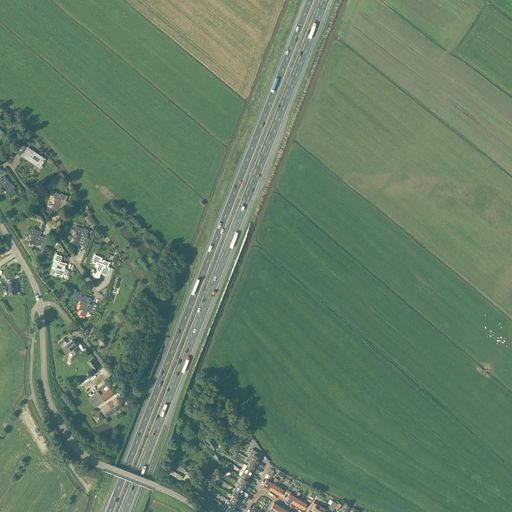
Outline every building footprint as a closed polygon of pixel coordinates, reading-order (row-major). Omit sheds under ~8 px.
[(23,145),(15,151),(14,152),(20,155),(26,147),(23,145)] [(27,148),(23,154),(25,156),(25,157),(27,159),(30,161),(30,160),(32,162),(35,164),(36,163),(40,165),(44,159),(27,148)] [(4,195),(10,198),(17,193),(13,189),(15,188),(11,183),(10,184),(4,176),(2,178),(1,177),(0,177),(0,184),(0,185),(6,192),(4,195)] [(64,209),(67,201),(66,200),(68,196),(66,195),(63,194),(61,193),(60,194),(55,192),(53,198),(55,198),(53,201),(55,201),(54,204),(53,204),(51,208),(57,211),(58,207),(64,209)] [(84,244),(87,245),(90,239),(87,238),(88,235),(87,235),(88,230),(82,227),(82,228),(76,226),(74,231),(76,231),(74,235),(76,235),(75,238),(74,238),(72,243),(78,245),(78,244),(84,246),(84,244)] [(40,245),(39,246),(41,246),(42,245),(45,246),(46,240),(40,238),(41,233),(29,229),(27,234),(30,235),(29,238),(31,239),(29,244),(34,245),(34,244),(38,245),(40,245)] [(54,260),(52,265),(55,267),(54,270),(55,270),(55,272),(54,275),(56,276),(58,276),(62,278),(63,276),(64,277),(68,278),(71,271),(68,270),(64,269),(66,264),(59,261),(61,257),(59,256),(56,255),(54,260)] [(102,261),(101,260),(102,257),(94,255),(91,262),(97,264),(96,268),(97,268),(96,271),(95,270),(94,275),(99,277),(101,273),(106,275),(109,267),(108,267),(109,264),(110,264),(111,262),(108,261),(108,262),(105,261),(105,260),(103,259),(102,261)] [(118,294),(122,279),(117,278),(113,293),(118,294)] [(16,281),(8,282),(9,294),(17,293),(16,281)] [(82,293),(75,291),(72,299),(77,301),(77,300),(80,301),(79,304),(80,305),(78,309),(82,310),(80,315),(85,316),(87,311),(90,312),(91,310),(95,311),(98,305),(93,303),(92,305),(89,303),(91,298),(84,296),(81,295),(82,293)] [(98,339),(99,345),(105,346),(108,341),(104,336),(98,339)] [(78,351),(75,347),(77,346),(72,340),(64,345),(63,343),(65,341),(63,338),(58,342),(60,345),(62,347),(61,347),(66,354),(71,351),(74,354),(78,351)] [(98,366),(93,358),(87,363),(93,370),(98,366)] [(110,388),(100,395),(104,401),(105,401),(114,394),(110,388)] [(100,395),(98,392),(88,399),(95,408),(104,401),(100,395)] [(123,407),(116,398),(100,409),(107,418),(123,407)] [(99,411),(93,416),(98,423),(104,418),(99,411)] [(219,431),(224,438),(228,436),(223,429),(219,431)] [(211,439),(207,443),(211,449),(216,446),(211,439)] [(263,465),(258,462),(260,458),(257,456),(259,453),(253,450),(249,455),(252,457),(250,460),(257,464),(256,465),(261,468),(263,465)] [(260,471),(255,468),(256,465),(257,464),(250,460),(247,465),(253,469),(253,470),(253,471),(258,474),(260,471)] [(249,476),(255,479),(257,477),(251,473),(253,471),(253,470),(253,469),(247,465),(244,471),(250,474),(249,476)] [(182,476),(170,469),(168,473),(180,480),(182,476)] [(249,481),(248,483),(252,486),(254,483),(248,479),(249,476),(250,474),(244,471),(240,476),(247,480),(249,481)] [(246,485),(248,483),(249,481),(247,480),(240,476),(242,478),(238,483),(245,487),(244,488),(245,488),(244,488),(250,492),(252,489),(246,485)] [(263,485),(268,488),(271,483),(266,480),(263,485)] [(248,494),(243,491),(244,488),(245,488),(244,488),(245,487),(238,483),(235,488),(242,492),(241,494),(246,497),(248,494)] [(277,486),(271,483),(268,488),(273,491),(277,486)] [(277,486),(273,491),(280,495),(282,491),(285,493),(287,490),(283,488),(282,489),(277,486)] [(246,500),(239,496),(241,494),(242,492),(235,488),(232,494),(238,498),(240,499),(239,500),(244,503),(246,500)] [(286,499),(292,503),(295,497),(290,494),(291,493),(288,491),(286,493),(289,495),(286,499)] [(233,495),(230,501),(237,504),(236,506),(241,509),(243,506),(238,503),(239,500),(240,499),(238,498),(232,494),(233,495)] [(297,506),(301,500),(295,497),(292,503),(297,506)] [(227,499),(224,505),(233,510),(232,511),(233,511),(239,511),(240,511),(234,509),(236,506),(237,504),(230,501),(227,499)] [(301,500),(297,506),(303,509),(307,504),(301,500)] [(314,501),(313,504),(315,505),(313,509),(317,511),(319,511),(323,507),(317,504),(318,503),(314,501)] [(323,507),(319,511),(331,511),(332,511),(333,510),(337,504),(336,503),(332,501),(327,510),(323,507)] [(275,511),(279,506),(274,502),(270,509),(273,511),(272,511),(275,511)]
